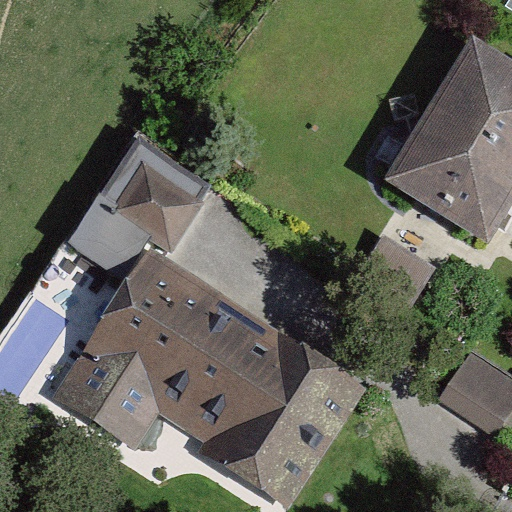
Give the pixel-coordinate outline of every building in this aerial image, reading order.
[(511,206),(511,63),(474,40),(387,181),(490,243),(511,206)] [(112,210),(175,251),(205,203),(143,163),(112,210)] [(382,238),(360,277),(412,306),(434,267),(382,238)] [(285,510),(365,388),(147,246),(49,397),(133,452),(158,413),(219,453),(212,463),(285,510)] [(511,379),(471,352),(440,399),(499,438),(511,417),(511,379)]
